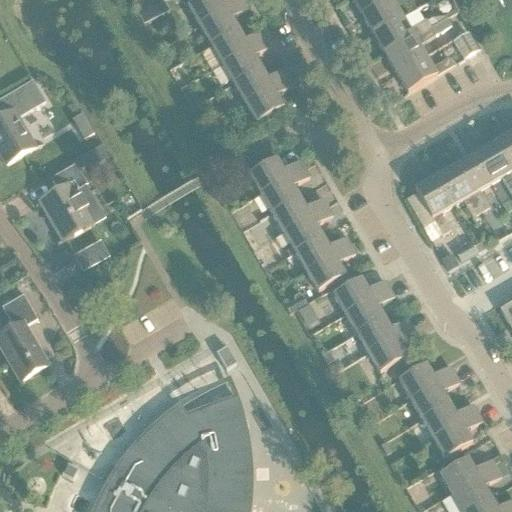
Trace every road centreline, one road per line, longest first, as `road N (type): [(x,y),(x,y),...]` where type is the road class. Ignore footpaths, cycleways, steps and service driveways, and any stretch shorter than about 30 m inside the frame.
road 1 (residential): [(511,401),(476,340),(439,306),(374,194),(373,161)]
road 2 (residential): [(373,161),(281,0)]
road 3 (residential): [(95,380),(76,330),(0,224)]
road 4 (residential): [(373,161),(474,102),(511,94)]
